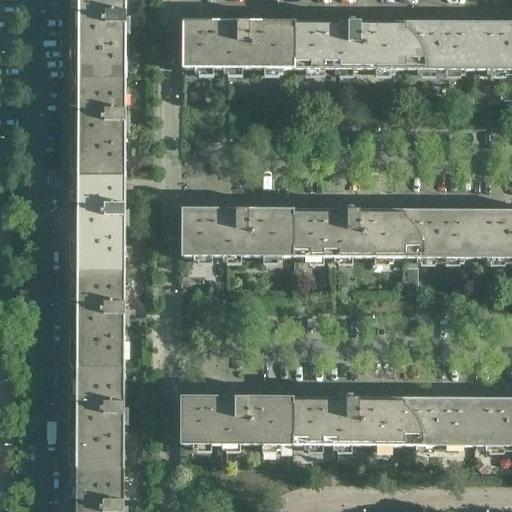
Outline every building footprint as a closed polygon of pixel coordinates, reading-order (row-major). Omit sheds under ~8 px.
[(125,313),(126,228),(128,228),(128,229),(130,229),(130,213),(128,213),(128,214),(126,214),(126,134),(128,134),(128,135),(130,135),(130,119),(128,119),(128,120),(126,120),(126,35),(129,35),(129,36),(130,36),(131,20),(129,20),(129,22),(126,22),(126,0),(78,0),(79,21),(74,21),(74,52),(79,52),(78,119),(73,119),(73,150),(78,150),(78,214),(73,214),(73,245),(77,245),(77,312),(72,312),(72,343),(77,344),(77,412),(72,412),(72,443),(77,443),(76,510),(71,510),(71,511),(128,511),(128,509),(127,509),(127,511),(124,511),(125,426),(127,426),(127,427),(129,427),(129,411),(127,411),(127,412),(125,412),(125,327),(127,327),(127,328),(129,328),(129,312),(127,312),(127,313),(125,313)] [(295,72),(295,24),(242,24),(242,22),(244,22),(244,20),(227,20),(228,22),(229,22),(229,24),(225,24),(183,24),(183,72),(295,72)] [(406,73),(406,25),(354,25),(354,22),(355,22),(355,21),(339,21),(339,22),(340,22),(340,25),(295,24),(295,72),(406,73)] [(476,73),(476,25),(406,25),(406,73),(476,73)] [(511,73),(511,25),(476,25),(476,73),(511,73)] [(294,260),(294,212),(241,212),(241,210),(243,210),(243,208),(227,208),(227,210),(228,210),(228,212),(182,212),(182,260),(294,260)] [(405,261),(405,213),(353,213),(353,210),(354,210),(354,209),(338,209),(338,210),(339,210),(339,213),(294,212),(294,260),(405,261)] [(475,261),(475,213),(405,213),(405,261),(475,261)] [(511,261),(511,213),(475,213),(475,261),(511,261)] [(293,448),(293,400),(240,400),(240,398),(242,398),(242,396),(226,396),(226,398),(227,398),(227,400),(181,400),(181,448),(293,448)] [(404,449),(404,401),(352,401),(352,398),(353,398),(353,396),(337,396),(337,398),(338,398),(338,401),(293,400),(293,448),(404,449)] [(474,449),(474,401),(404,401),(404,449),(474,449)] [(511,449),(511,401),(474,401),(474,449),(511,449)]
